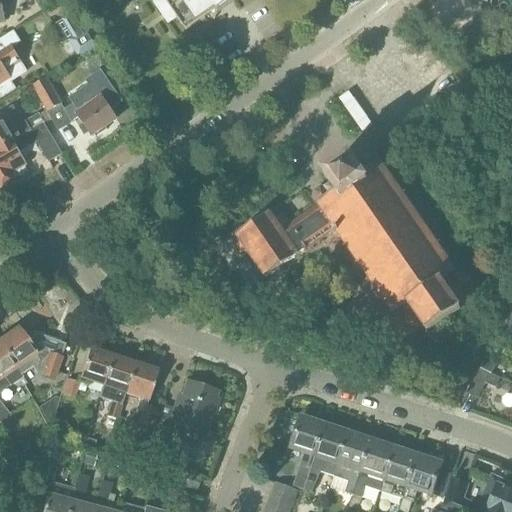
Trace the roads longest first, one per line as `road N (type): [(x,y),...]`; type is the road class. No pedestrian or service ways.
road 1 (residential): [(46,240),(384,0)]
road 2 (residential): [(276,369),(140,324),(46,240)]
road 3 (residential): [(511,447),(276,369)]
road 4 (residential): [(217,511),(276,369)]
